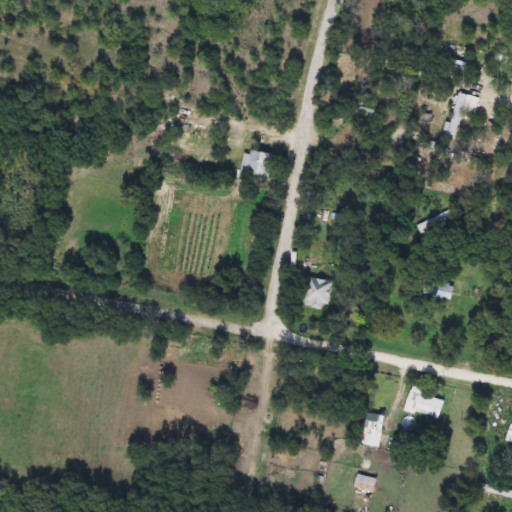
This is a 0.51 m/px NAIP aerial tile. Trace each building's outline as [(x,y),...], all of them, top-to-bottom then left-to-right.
[(375,112),(372,119),(357,113),(359,106),(375,112)] [(242,154),(268,154),(268,179),(242,179),(242,154)] [(330,280),(330,307),(302,306),(302,280),(330,280)] [(405,410),(410,391),(444,401),(438,420),(405,410)] [(376,479),(372,493),(353,489),(357,474),(376,479)]
